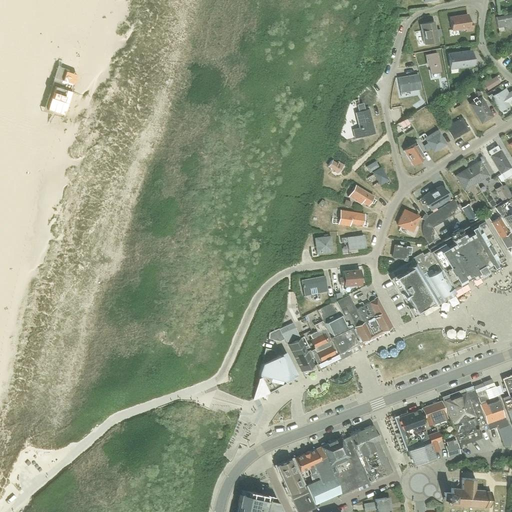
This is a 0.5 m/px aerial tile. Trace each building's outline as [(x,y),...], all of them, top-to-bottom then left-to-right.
[(511,13),(495,17),(497,28),(503,27),(504,30),(511,28),(511,13)] [(468,16),(449,19),(451,31),(464,29),(465,32),(471,31),(470,21),(469,21),(468,16)] [(433,24),(420,28),(425,47),(438,44),(437,39),(441,38),(439,31),(435,32),(433,24)] [(464,67),(472,66),(470,52),(456,54),(455,53),(447,54),(449,68),(464,66),(464,67)] [(426,63),(428,63),(430,73),(439,71),(435,53),(424,55),(426,63)] [(41,112),(61,118),(76,73),(56,67),(41,112)] [(400,91),(419,88),(417,74),(398,77),(400,91)] [(489,77),(481,82),(486,90),(498,83),(494,77),(490,79),(489,77)] [(489,94),(487,96),(490,101),(493,99),(500,110),(507,106),(505,102),(511,97),(511,94),(510,92),(507,94),(504,88),(499,92),(491,96),(489,94)] [(472,102),(469,104),(480,123),(481,122),(480,122),(490,116),(490,117),(490,116),(479,97),(480,96),(480,95),(480,93),(479,92),(478,91),(476,91),(475,91),(477,99),(476,99),(472,102)] [(358,128),(352,129),(354,138),(373,133),(368,109),(364,110),(358,112),(355,112),(358,128)] [(405,118),(398,122),(401,126),(408,122),(405,118)] [(450,122),(444,125),(453,140),(469,130),(461,118),(452,124),(450,122)] [(436,130),(424,138),(432,152),(445,144),(436,130)] [(416,135),(402,143),(405,149),(403,150),(411,164),(423,157),(416,145),(420,143),(416,135)] [(498,150),(489,156),(500,174),(509,168),(498,150)] [(331,160),(326,167),(337,173),(342,165),(337,161),(336,163),(331,160)] [(374,161),(365,166),(370,173),(371,172),(379,184),(383,181),(381,178),(384,176),(379,167),(378,168),(374,161)] [(479,161),(466,168),(475,182),(487,175),(479,161)] [(462,189),(475,182),(466,168),(454,175),(462,189)] [(503,184),(501,185),(507,195),(508,197),(511,195),(503,184)] [(359,204),(361,202),(367,206),(373,196),(354,185),(347,196),(359,204)] [(499,186),(494,189),(500,200),(505,196),(499,186)] [(432,207),(446,199),(439,187),(422,197),(429,209),(430,208),(432,207)] [(511,201),(510,198),(494,208),(507,229),(508,228),(511,234),(511,201)] [(454,200),(449,203),(455,214),(460,211),(454,200)] [(449,203),(443,206),(449,217),(455,214),(449,203)] [(461,208),(462,208),(469,222),(478,218),(475,214),(473,215),(468,204),(461,208)] [(443,206),(437,209),(444,220),(449,217),(443,206)] [(437,209),(432,212),(438,223),(444,220),(437,209)] [(340,213),(338,224),(348,226),(348,222),(361,224),(363,216),(350,214),(350,212),(340,211),(340,213)] [(402,211),(396,224),(410,231),(417,216),(409,213),(409,214),(402,211)] [(433,226),(438,223),(432,212),(429,214),(426,216),(424,219),(422,223),(433,226)] [(511,237),(507,230),(506,231),(498,217),(490,222),(505,247),(511,243),(511,237)] [(504,260),(486,229),(479,219),(462,229),(440,241),(430,246),(428,248),(426,249),(428,252),(450,290),(504,260)] [(423,238),(435,232),(433,226),(422,223),(421,227),(421,230),(422,234),(423,238)] [(438,237),(435,232),(423,238),(426,243),(428,243),(438,237)] [(329,237),(314,238),(316,253),(331,251),(329,237)] [(345,237),(340,238),(340,242),(346,241),(347,250),(353,249),(353,247),(361,246),(360,238),(352,239),(351,237),(345,237)] [(426,243),(426,244),(428,248),(430,246),(440,241),(438,237),(428,243),(426,243)] [(394,245),(393,245),(392,257),(402,259),(401,261),(406,261),(406,258),(407,258),(408,255),(409,255),(410,247),(404,246),(404,247),(399,247),(399,245),(394,245)] [(420,253),(411,258),(435,299),(446,292),(447,294),(451,292),(450,290),(428,252),(422,255),(420,253)] [(410,260),(389,272),(405,301),(406,303),(409,308),(415,309),(415,310),(422,307),(422,306),(423,305),(423,306),(433,300),(432,300),(435,299),(411,258),(410,259),(410,260)] [(342,278),(338,278),(339,285),(342,284),(342,286),(348,285),(360,284),(359,273),(358,270),(350,270),(341,271),(342,278)] [(323,276),(300,280),(303,295),(326,291),(323,276)] [(390,326),(382,311),(375,299),(355,309),(348,295),(335,301),(346,325),(351,323),(360,341),(370,336),(379,331),(380,331),(390,326)] [(321,321),(324,327),(337,353),(357,343),(348,326),(347,327),(334,300),(315,309),(321,321)] [(321,321),(312,325),(315,331),(324,327),(321,321)] [(298,335),(291,322),(278,329),(283,339),(285,342),(298,335)] [(315,331),(309,334),(311,339),(309,340),(309,341),(313,349),(309,351),(315,363),(319,361),(337,353),(324,327),(315,331)] [(283,339),(278,329),(278,328),(268,333),(267,338),(278,341),(283,339)] [(302,336),(287,344),(301,371),(313,365),(304,346),(307,345),(302,336)] [(283,352),(274,357),(261,364),(258,376),(259,377),(267,392),(286,382),(284,379),(294,374),(283,352)] [(256,383),(252,400),(267,392),(259,377),(256,383)] [(477,427),(485,424),(475,393),(473,389),(442,400),(460,448),(466,446),(464,443),(481,437),(477,427)] [(483,391),(475,393),(485,424),(487,429),(495,426),(502,446),(511,447),(511,435),(509,427),(508,427),(507,425),(504,418),(500,408),(502,407),(498,396),(486,400),(483,391)] [(508,395),(501,397),(511,426),(511,392),(509,393),(510,394),(508,395)] [(427,424),(446,417),(443,410),(440,401),(421,408),(427,424)] [(404,447),(427,439),(426,436),(421,423),(417,410),(394,418),(404,447)] [(348,436),(350,442),(353,449),(355,448),(370,482),(392,472),(387,461),(386,461),(376,439),(377,439),(371,425),(348,436)] [(436,432),(426,435),(429,443),(430,443),(431,447),(432,447),(434,452),(435,451),(439,450),(436,441),(440,440),(436,432)] [(368,483),(353,449),(350,442),(348,436),(341,439),(340,437),(319,446),(320,447),(325,458),(324,459),(333,480),(339,493),(340,495),(345,493),(368,483)] [(428,442),(406,450),(411,465),(433,457),(432,453),(428,442)] [(455,444),(445,447),(447,456),(458,453),(455,444)] [(313,449),(293,458),(298,471),(307,468),(309,474),(314,472),(318,479),(305,485),(313,504),(339,493),(333,480),(324,459),(325,458),(320,447),(313,450),(313,449)] [(304,511),(314,508),(313,504),(305,485),(298,471),(293,458),(275,466),(284,486),(283,487),(285,493),(287,492),(295,511),(304,511)] [(483,507),(489,507),(490,491),(484,491),(485,490),(474,490),(475,478),(461,477),(460,489),(450,488),(450,492),(443,492),(442,500),(449,500),(449,505),(483,507)] [(280,511),(275,501),(275,502),(267,500),(266,499),(266,501),(262,500),(263,494),(259,494),(245,491),(244,496),(239,495),(235,511),(280,511)] [(374,499),(374,502),(362,504),(363,511),(376,509),(376,511),(390,511),(390,508),(387,509),(385,497),(374,499)]
